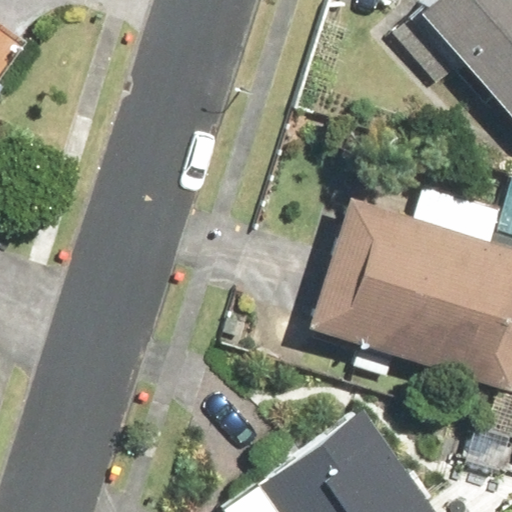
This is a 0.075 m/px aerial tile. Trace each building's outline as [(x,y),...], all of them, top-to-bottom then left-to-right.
[(511,0),(423,0),(413,9),(511,125),(511,0)] [(0,33),(0,76),(21,49),(0,33)] [(511,247),(341,192),(297,326),(504,393),(509,379),(511,380),(511,247)] [(432,511),(360,405),(248,481),(269,511),(432,511)] [(510,433),(464,419),(452,460),(498,474),(510,433)]
